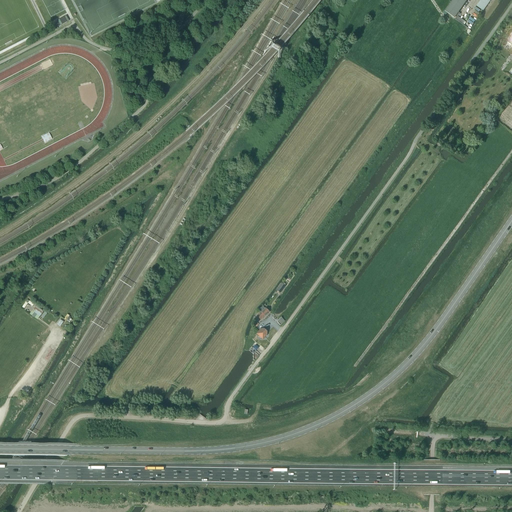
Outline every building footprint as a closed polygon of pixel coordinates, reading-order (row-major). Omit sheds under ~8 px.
[(454,18),(467,0),(452,0),(444,11),(454,18)] [(280,293),(285,286),(282,284),(277,290),(280,293)] [(40,317),(43,312),(35,306),(32,311),(40,317)] [(268,311),(269,310),(267,308),(266,309),(265,309),(257,317),(261,320),(269,312),(268,311)] [(266,335),(266,332),(263,329),(260,330),(258,332),(258,336),(261,338),(264,338),(266,335)]
